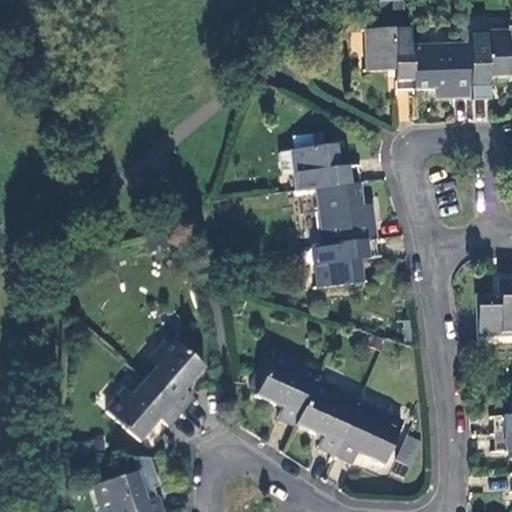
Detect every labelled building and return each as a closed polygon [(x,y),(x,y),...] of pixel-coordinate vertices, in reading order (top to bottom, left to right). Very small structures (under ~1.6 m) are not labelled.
[(400,0),(382,0),(383,13),(401,11),(400,0)] [(467,45),(470,98),(487,97),(486,77),(510,76),(509,60),(511,59),(511,26),(507,27),(507,34),(473,35),(473,28),(466,29),(467,45)] [(392,92),(411,92),(409,48),(408,30),(364,32),(365,73),(384,72),(384,80),(392,79),(392,92)] [(409,48),(411,92),(433,91),(434,100),(470,98),(467,45),(409,48)] [(314,190),(359,185),(356,167),(338,169),(335,147),(292,152),(297,192),(314,190)] [(362,206),(359,185),(314,190),(322,247),(375,240),(370,205),(362,206)] [(378,259),(375,240),(322,247),(314,248),(319,288),(362,283),(360,261),(378,259)] [(511,332),(511,281),(498,282),(499,298),(475,298),(476,334),(511,332)] [(140,381),(177,413),(189,398),(181,391),(201,368),(166,340),(147,362),(152,366),(140,381)] [(274,419),(293,427),(312,385),(293,377),(296,369),(270,358),(268,363),(261,377),(255,375),(254,377),(253,376),(245,391),(253,394),(252,398),(278,410),(274,419)] [(262,360),(255,375),(261,377),(268,363),(262,360)] [(164,428),(177,413),(140,381),(128,395),(123,391),(104,415),(137,443),(156,422),(164,428)] [(312,385),(293,427),(318,439),(313,448),(333,457),(353,411),(334,402),(337,396),(312,385)] [(492,417),(492,436),(511,435),(511,394),(510,394),(511,417),(492,417)] [(374,411),(357,403),(353,411),(371,418),(373,413),(374,411)] [(353,411),(333,457),(349,465),(354,454),(381,467),(400,424),(373,413),(371,418),(353,411)] [(410,466),(422,441),(407,434),(395,459),(410,466)] [(511,435),(492,436),(493,454),(511,453),(511,475),(511,435)] [(147,459),(122,458),(128,476),(133,474),(132,470),(148,464),(147,459)] [(158,511),(150,489),(156,487),(148,464),(132,470),(133,474),(128,476),(92,487),(100,511),(158,511)]
